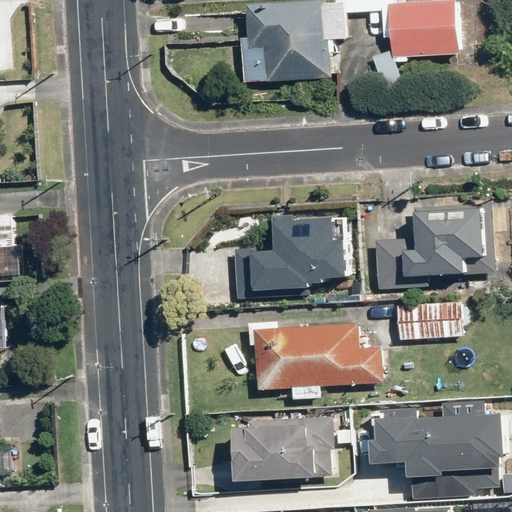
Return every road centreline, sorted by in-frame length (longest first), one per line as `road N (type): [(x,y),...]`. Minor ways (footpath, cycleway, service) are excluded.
road 1 (residential): [(112,162),(511,140)]
road 2 (tertiary): [(131,511),(112,162)]
road 3 (tertiary): [(112,162),(101,0)]
